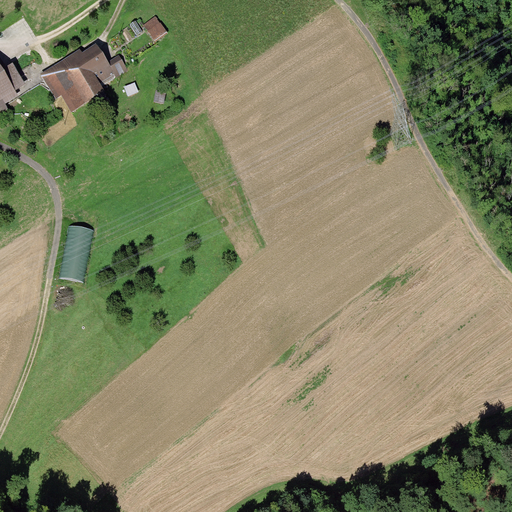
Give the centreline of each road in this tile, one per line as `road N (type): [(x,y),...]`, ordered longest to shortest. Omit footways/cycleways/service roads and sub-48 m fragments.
road 1 (unclassified): [(338,0),(390,73),(472,229),(511,278)]
road 2 (unclassified): [(0,434),(34,350),(58,220),(47,176),(0,145)]
